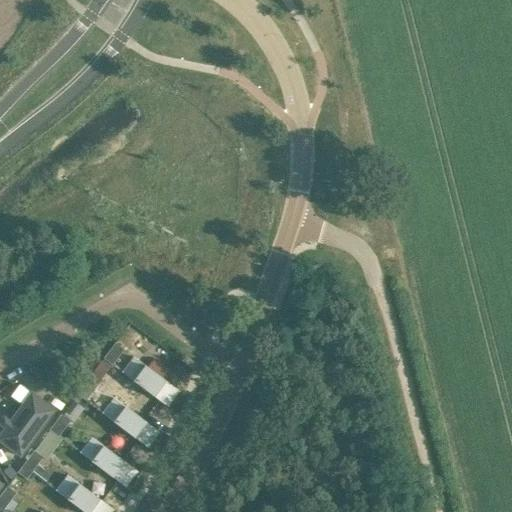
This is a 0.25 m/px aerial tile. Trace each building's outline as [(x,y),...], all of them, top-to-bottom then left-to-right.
[(125,350),(116,343),(105,358),(113,365),(125,350)] [(179,390),(136,357),(124,373),(168,406),(179,390)] [(171,366),(158,357),(151,368),(182,390),(196,370),(178,357),(171,366)] [(89,379),(78,394),(86,401),(98,385),(89,379)] [(18,462),(56,410),(40,398),(33,407),(25,401),(2,432),(10,438),(2,450),(18,462)] [(159,431),(116,399),(104,414),(148,447),(159,431)] [(82,412),(71,404),(64,414),(74,421),(82,412)] [(71,421),(62,414),(51,430),(60,437),(71,421)] [(82,453),(126,486),(137,471),(93,438),(82,453)] [(35,450),(27,461),(36,468),(38,465),(44,457),(35,450)] [(34,471),(36,468),(27,461),(19,472),(28,479),(34,471)] [(36,468),(34,471),(47,481),(51,475),(38,465),(36,468)] [(9,467),(3,474),(12,480),(17,473),(9,467)] [(58,491),(85,511),(110,511),(113,509),(70,476),(58,491)] [(0,480),(0,497),(8,487),(0,481),(0,480)] [(8,487),(0,497),(9,504),(12,499),(17,493),(9,486),(8,487)] [(9,504),(0,497),(0,511),(2,511),(6,508),(9,504)] [(6,508),(12,511),(18,504),(12,499),(9,504),(6,508)]
